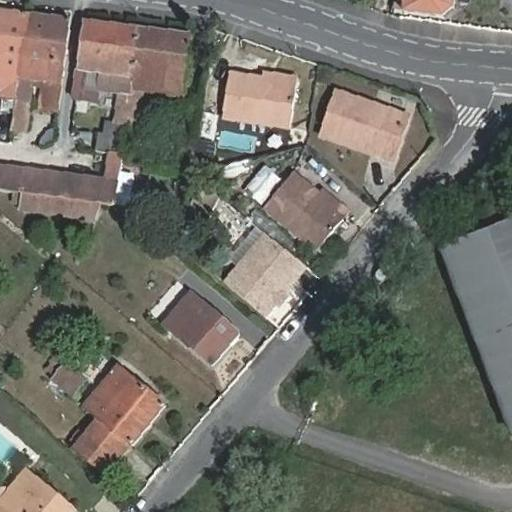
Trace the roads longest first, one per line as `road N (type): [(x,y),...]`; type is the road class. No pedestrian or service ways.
road 1 (residential): [(493,66),(493,92),(477,128),(155,511)]
road 2 (unknown): [(239,408),(303,445),(511,502)]
road 3 (tertiary): [(243,0),(418,57),(493,66)]
